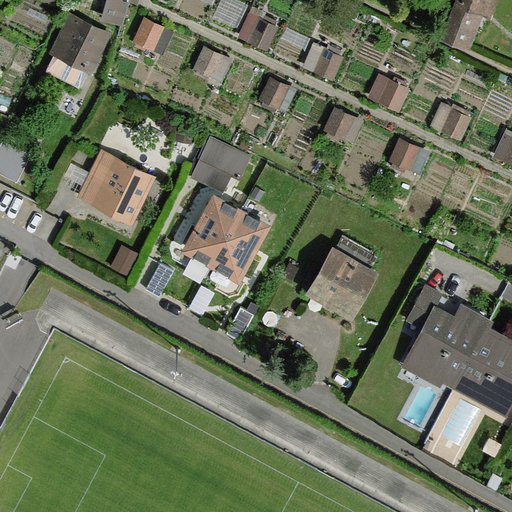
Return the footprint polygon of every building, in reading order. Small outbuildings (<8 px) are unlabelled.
[(123,21),(128,0),(118,0),(112,18),(123,21)] [(459,0),(445,36),(469,45),(484,6),(482,5),(468,0),(459,0)] [(280,27),(276,25),(278,22),(266,16),(264,20),(251,13),(239,38),(269,52),(280,27)] [(108,33),(73,15),(55,52),(56,52),(89,68),(90,69),(108,33)] [(145,18),(133,43),(154,53),(166,28),(145,18)] [(346,58),(341,55),(342,52),(329,45),(327,49),(315,43),(303,67),(334,82),(346,58)] [(206,46),(194,70),(221,83),(233,60),(206,46)] [(89,68),(56,52),(47,70),(80,86),(89,68)] [(395,77),(393,81),(380,74),(368,98),(401,113),(412,90),(406,87),(408,83),(395,77)] [(271,76),(259,100),(284,113),(296,89),(271,76)] [(431,125),(461,140),(474,114),(454,105),(453,108),(442,102),(431,125)] [(336,107),(324,131),(353,145),(364,121),(336,107)] [(494,157),(511,165),(511,132),(507,130),(494,157)] [(6,135),(0,147),(0,166),(22,177),(35,148),(6,135)] [(400,138),(389,162),(421,177),(433,153),(400,138)] [(209,143),(201,158),(231,173),(241,178),(249,162),(209,143)] [(104,152),(83,193),(132,218),(153,176),(104,152)] [(231,173),(201,158),(192,176),(223,191),(231,173)] [(216,195),(187,247),(195,252),(212,261),(213,262),(242,209),(216,195)] [(242,209),(213,262),(239,277),(267,224),(242,209)] [(335,251),(367,269),(374,255),(344,237),(335,251)] [(335,251),(313,290),(351,310),(372,272),(367,269),(335,251)] [(212,261),(195,252),(187,265),(204,275),(212,261)] [(175,269),(161,262),(147,289),(161,295),(163,291),(175,269)] [(408,318),(425,327),(433,312),(443,293),(425,284),(408,318)] [(255,313),(241,306),(228,332),(241,339),(255,313)] [(460,378),(487,328),(491,321),(464,306),(455,323),(433,312),(425,327),(406,362),(441,380),(446,371),(460,378)] [(511,399),(511,358),(509,357),(511,350),(511,340),(487,328),(460,378),(474,386),(472,391),(507,409),(511,399)]
